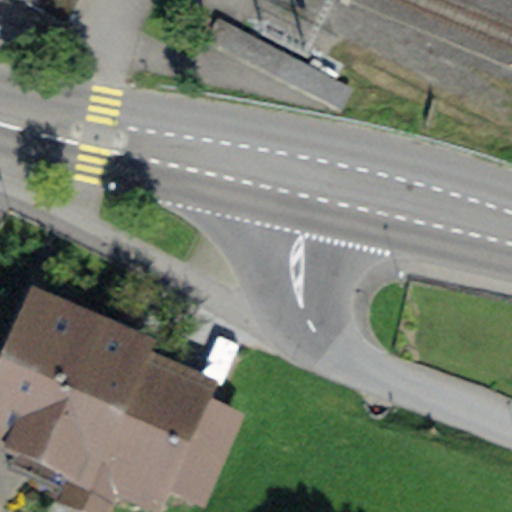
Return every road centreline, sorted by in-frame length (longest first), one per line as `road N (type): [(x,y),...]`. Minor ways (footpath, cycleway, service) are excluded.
road 1 (unclassified): [(511,424),(365,370),(314,331),(297,283),(309,176)]
road 2 (primary): [(309,176),(0,117)]
road 3 (primary): [(511,228),(309,176)]
